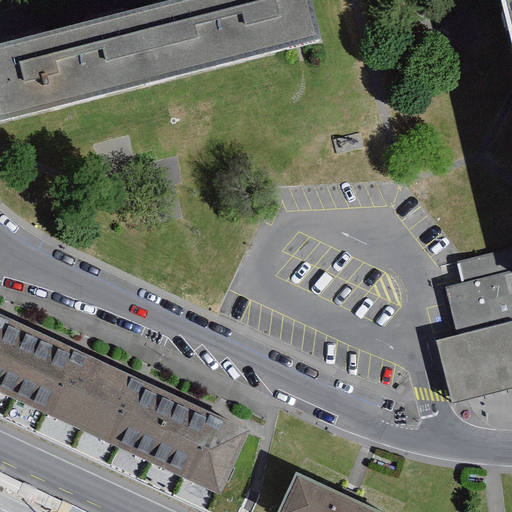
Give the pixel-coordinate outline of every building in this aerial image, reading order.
[(0,124),(326,44),(315,0),(158,0),(0,39),(0,124)] [(511,0),(501,0),(511,41),(511,0)] [(511,250),(461,262),(466,283),(446,288),(457,337),(469,389),(511,378),(511,250)] [(257,437),(0,319),(0,396),(228,501),(257,437)] [(511,378),(469,389),(457,337),(439,341),(454,403),(511,388),(511,378)] [(379,511),(297,475),(280,511),(379,511)]
